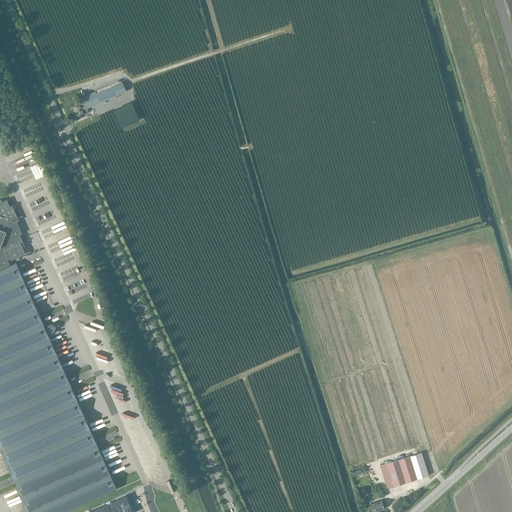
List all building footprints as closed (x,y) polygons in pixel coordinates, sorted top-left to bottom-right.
[(122,82),(103,90),(108,99),(126,91),(122,82)] [(82,97),(84,102),(87,108),(88,108),(108,99),(103,90),(103,88),(95,91),(82,97)] [(87,108),(84,102),(73,107),(74,110),(75,110),(78,116),(88,112),(87,108)] [(0,448),(28,511),(63,511),(117,488),(48,333),(54,331),(56,326),(55,325),(51,323),(45,326),(44,326),(16,262),(12,264),(10,260),(25,253),(21,246),(24,245),(19,234),(21,233),(17,225),(15,226),(12,220),(17,218),(12,205),(9,207),(6,200),(2,202),(1,200),(0,199),(0,448)] [(421,452),(380,465),(387,488),(429,475),(421,452)] [(125,496),(112,502),(115,511),(126,511),(131,510),(125,496)] [(373,511),(384,508),(381,501),(370,504),(373,511)]
